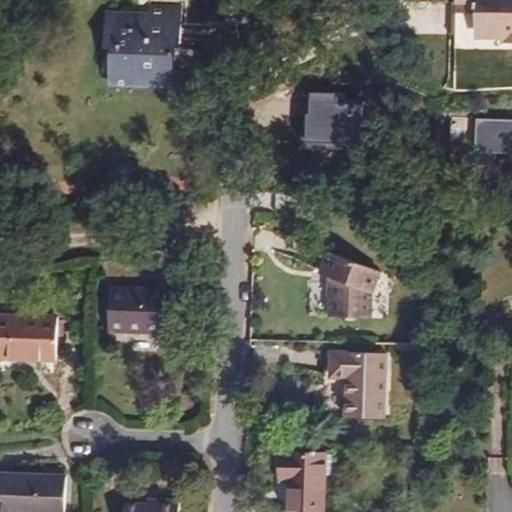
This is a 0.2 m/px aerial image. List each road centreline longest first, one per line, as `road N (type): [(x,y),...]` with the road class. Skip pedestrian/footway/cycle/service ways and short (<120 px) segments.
road 1 (residential): [(218,440),(232,0)]
road 2 (residential): [(218,440),(80,438)]
